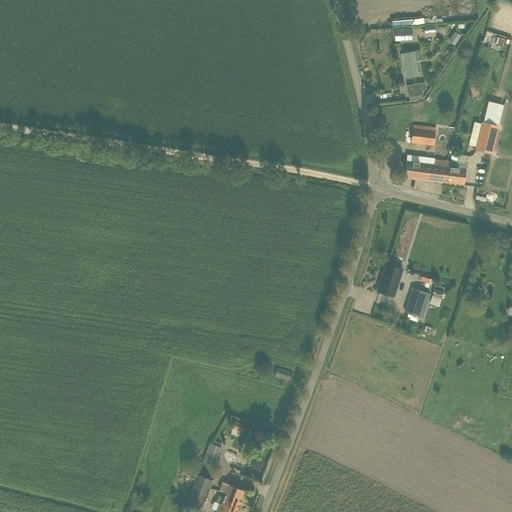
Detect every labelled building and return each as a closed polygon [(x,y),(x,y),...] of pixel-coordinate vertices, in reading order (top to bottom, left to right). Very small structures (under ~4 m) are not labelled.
[(399,41),(398,32),(412,31),(412,29),(394,30),(395,41),(399,41)] [(458,41),(461,36),(455,32),(452,37),(458,41)] [(502,47),(504,40),(497,37),(495,45),(502,47)] [(405,78),(415,76),(419,75),(416,61),(422,60),(420,50),(400,54),(405,78)] [(409,97),(419,96),(422,95),(420,83),(406,86),(409,97)] [(478,86),(470,87),(471,95),(479,94),(478,86)] [(475,120),(468,145),(475,147),(474,150),(491,154),(498,126),(496,126),(498,119),(500,119),(502,109),(488,105),(486,113),(484,122),(481,122),(475,120)] [(433,145),(435,128),(413,125),(413,129),(412,128),(410,142),(433,145)] [(404,178),(442,183),(445,161),(434,159),(433,165),(406,162),(404,178)] [(464,185),(466,168),(466,163),(445,161),(442,183),(464,185)] [(394,296),(402,269),(386,264),(381,279),(383,280),(379,292),(394,296)] [(408,314),(407,319),(417,322),(418,317),(422,318),(425,308),(426,309),(431,294),(412,288),(404,313),(408,314)] [(434,289),(431,296),(441,299),(443,292),(434,289)] [(275,376),(290,380),(292,373),(277,368),(275,376)] [(209,444),(202,463),(212,467),(220,447),(209,444)] [(197,475),(186,504),(200,510),(212,480),(197,475)] [(219,504),(216,511),(236,511),(244,491),(229,485),(224,497),(218,495),(215,502),(219,504)]
